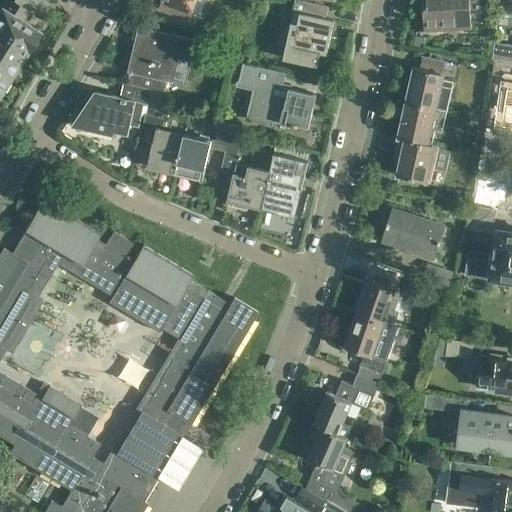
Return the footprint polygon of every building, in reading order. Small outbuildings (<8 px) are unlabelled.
[(0,42),(21,55),(26,48),(27,49),(29,46),(32,45),(38,37),(36,34),(38,31),(21,21),(28,11),(11,0),(7,0),(0,11),(0,42)] [(44,11),(43,0),(11,0),(28,11),(44,11)] [(162,0),(160,7),(189,18),(196,0),(162,0)] [(328,5),(304,0),(296,0),(285,51),(316,58),(317,51),(327,54),(332,31),(324,29),(328,5)] [(488,0),(426,0),(426,5),(423,6),(425,31),(472,29),(471,14),(490,12),(488,0)] [(135,50),(127,84),(151,89),(165,92),(167,81),(186,85),(196,39),(139,26),(135,40),(139,41),(137,50),(135,50)] [(425,37),(416,35),(414,44),(424,46),(425,37)] [(233,58),(236,43),(228,41),(225,56),(233,58)] [(511,44),(495,41),(492,58),(511,60),(511,44)] [(0,71),(8,77),(9,75),(12,74),(17,66),(16,63),(21,55),(0,42),(0,71)] [(415,66),(407,101),(447,109),(454,80),(443,78),(444,73),(443,73),(445,61),(423,56),(421,68),(415,66)] [(310,127),(317,94),(282,86),(286,71),(244,61),(239,82),(251,85),(252,78),(258,80),(257,87),(250,117),(271,122),(272,118),(293,123),(293,125),(299,127),(300,125),(310,127)] [(123,83),(119,96),(96,91),(73,124),(114,133),(115,130),(128,133),(130,125),(139,127),(143,107),(147,109),(151,89),(127,84),(123,83)] [(511,87),(507,87),(501,125),(511,127),(511,129),(511,87)] [(151,89),(147,109),(146,116),(161,119),(167,92),(165,92),(151,89)] [(399,137),(431,144),(434,129),(443,131),(447,109),(407,101),(399,137)] [(184,132),(175,172),(202,178),(202,179),(203,180),(210,147),(226,151),(232,124),(221,121),(217,140),(184,132)] [(232,124),(226,151),(238,153),(244,126),(232,124)] [(149,166),(175,172),(184,132),(157,126),(147,166),(149,167),(149,166)] [(431,144),(399,137),(395,157),(401,158),(398,175),(430,182),(438,146),(431,144)] [(226,153),(221,173),(233,175),(238,156),(226,153)] [(262,208),(263,206),(294,213),(293,216),(294,216),(304,174),(306,174),(309,161),(275,153),(272,166),(269,177),(261,208),(262,208)] [(260,208),(261,208),(269,177),(272,166),(271,166),(270,170),(237,163),(235,173),(234,172),(234,174),(235,174),(228,200),(230,201),(230,200),(260,207),(260,208)] [(499,206),(500,185),(474,184),(473,204),(499,206)] [(473,192),(465,191),(463,200),(470,202),(473,192)] [(0,435),(13,444),(8,452),(70,489),(60,505),(51,499),(42,511),(141,511),(147,503),(144,501),(140,499),(159,467),(170,473),(176,463),(173,461),(166,456),(186,422),(189,424),(217,377),(232,354),(257,311),(233,297),(229,304),(226,302),(225,301),(215,295),(189,280),(192,274),(148,248),(143,245),(133,261),(124,255),(132,242),(113,231),(105,244),(96,239),(100,232),(85,223),(51,203),(44,198),(42,200),(41,203),(19,240),(11,252),(2,247),(0,251),(0,435)] [(494,209),(473,205),(472,205),(467,228),(488,232),(490,221),(492,221),(494,209)] [(445,226),(392,208),(382,240),(435,257),(445,226)] [(492,236),(497,237),(493,258),(469,255),(466,273),(511,279),(511,231),(498,229),(498,231),(493,230),(492,236)] [(428,264),(425,274),(450,282),(453,272),(428,264)] [(359,299),(355,311),(358,312),(384,321),(395,324),(399,312),(395,311),(403,289),(406,278),(391,273),(383,270),(379,281),(370,278),(362,300),(359,299)] [(358,312),(346,345),(365,352),(361,363),(383,371),(387,359),(399,326),(395,324),(384,321),(358,312)] [(464,365),(479,366),(477,385),(499,389),(502,392),(511,393),(511,392),(511,359),(480,355),(473,355),(474,343),(448,338),(446,354),(465,357),(464,365)] [(361,363),(358,372),(380,380),(383,371),(361,363)] [(314,422),(323,426),(339,432),(353,402),(369,409),(376,393),(374,393),(378,382),(357,374),(353,385),(343,380),(337,394),(327,390),(314,422)] [(451,409),(453,396),(427,393),(425,407),(451,410),(451,409)] [(511,416),(469,411),(463,410),(458,443),(511,450),(511,416)] [(354,452),(344,447),(348,436),(339,432),(323,426),(309,457),(318,461),(311,475),(306,487),(321,495),(348,511),(356,511),(361,504),(337,491),(354,452)] [(451,489),(449,504),(476,507),(476,511),(480,511),(493,511),(494,507),(504,509),(506,511),(511,511),(511,479),(498,478),(500,467),(490,466),(490,465),(460,462),(460,463),(453,463),(451,489)] [(300,497),(320,510),(318,511),(345,511),(306,488),(300,497)] [(313,511),(288,497),(282,508),(267,499),(258,511),(313,511)]
